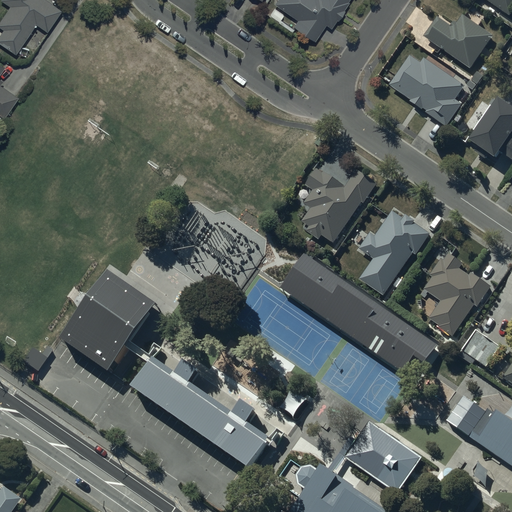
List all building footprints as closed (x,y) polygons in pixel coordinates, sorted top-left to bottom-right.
[(4,0),(11,5),(0,20),(0,26),(4,29),(0,34),(0,42),(15,53),(36,23),(46,30),(61,9),(47,0),(4,0)] [(271,17),(293,32),(296,28),(300,32),(298,35),(306,41),(309,37),(314,41),(326,23),(331,26),(336,18),(339,20),(347,9),(343,7),(347,0),(277,0),(274,4),(278,7),(271,17)] [(511,0),(473,0),(477,3),(479,0),(483,0),(510,18),(511,15),(511,0)] [(439,19),(425,39),(471,71),(494,37),(466,17),(460,25),(457,23),(453,28),(439,19)] [(411,58),(391,87),(413,103),(412,104),(448,129),(464,107),(457,102),(466,89),(426,61),(423,66),(411,58)] [(0,111),(6,115),(17,97),(0,85),(0,83),(1,81),(0,80),(0,70),(3,65),(0,63),(0,111)] [(493,109),(470,144),(498,161),(502,155),(511,160),(511,111),(500,104),(495,111),(493,109)] [(327,239),(335,245),(364,205),(365,206),(379,187),(359,172),(347,189),(326,174),(324,176),(318,172),(306,189),(313,194),(305,206),(312,211),(303,224),(310,229),(307,233),(323,245),(327,239)] [(360,251),(375,262),(361,281),(384,297),(414,254),(418,256),(432,236),(406,218),(404,221),(394,213),(376,238),(372,235),(360,251)] [(279,257),(276,260),(301,277),(305,271),(328,286),(335,274),(277,237),(269,250),(279,257)] [(426,293),(442,303),(431,321),(440,327),(439,328),(455,339),(477,305),(481,308),(494,289),(472,275),(471,278),(462,272),(466,266),(453,257),(448,264),(443,261),(432,278),(435,279),(426,293)] [(50,350),(102,387),(156,311),(104,275),(50,350)] [(500,349),(475,332),(461,353),(487,369),(500,349)] [(411,378),(353,339),(338,362),(367,382),(362,389),(357,386),(348,400),(365,412),(380,390),(396,401),(411,378)] [(443,351),(436,346),(428,357),(436,362),(443,351)] [(262,431),(145,353),(127,379),(244,458),(262,431)] [(285,411),(297,418),(307,402),(294,394),(285,411)] [(511,428),(465,397),(445,426),(511,470),(511,428)] [(419,447),(386,426),(361,463),(394,485),(419,447)] [(383,511),(321,469),(291,511),(383,511)] [(0,494),(0,511),(12,511),(19,503),(2,491),(0,494)]
